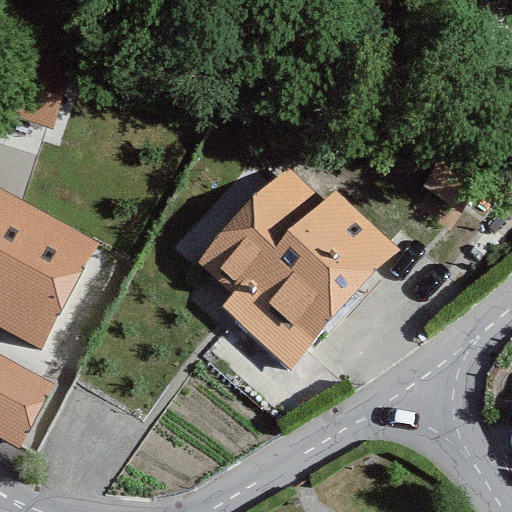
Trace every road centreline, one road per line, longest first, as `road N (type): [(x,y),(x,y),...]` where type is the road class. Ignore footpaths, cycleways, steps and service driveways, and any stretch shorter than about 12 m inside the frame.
road 1 (residential): [(185,511),(411,352)]
road 2 (residential): [(411,352),(497,511)]
road 3 (residential): [(411,352),(511,276)]
